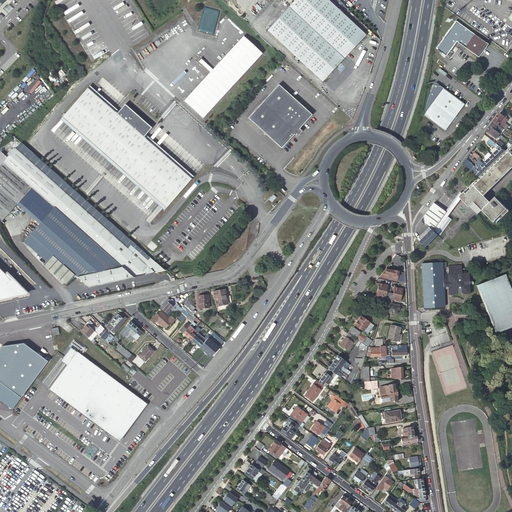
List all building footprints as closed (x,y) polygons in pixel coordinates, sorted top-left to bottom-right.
[(295,0),(268,30),(323,81),(366,35),(328,0),(295,0)] [(487,44),(455,21),(436,48),(446,56),(456,42),(478,57),(487,44)] [(511,35),(494,24),(487,34),(507,47),(511,39),(511,35)] [(193,95),(208,108),(212,112),(266,53),(248,36),(193,95)] [(463,103),(436,83),(435,85),(434,87),(432,90),(431,93),(430,96),(428,100),(427,103),(427,105),(427,107),(427,110),(423,115),(443,130),(463,103)] [(312,115),(279,84),(248,118),(282,148),(294,134),(297,137),(302,131),(300,128),(312,115)] [(87,87),(62,117),(166,207),(191,178),(143,136),(151,127),(124,104),(117,113),(87,87)] [(199,118),(208,108),(193,95),(185,104),(199,118)] [(505,116),(500,113),(494,121),(502,127),(505,123),(501,121),(505,116)] [(494,121),(490,125),(498,131),(500,129),(502,129),(503,128),(502,127),(494,121)] [(489,127),(485,132),(490,136),(492,134),(493,132),(495,134),(498,131),(490,125),(489,127)] [(498,149),(492,155),(497,159),(506,150),(502,148),(497,143),(490,138),(487,142),(494,147),(495,147),(498,149)] [(511,143),(511,145),(510,146),(506,150),(497,159),(492,163),(488,168),(479,177),(469,186),(468,188),(462,193),(460,196),(461,197),(470,206),(475,201),(483,193),(484,195),(511,168),(510,166),(511,164),(511,143)] [(106,229),(38,169),(15,148),(7,157),(3,161),(32,187),(74,225),(120,266),(79,274),(89,287),(154,272),(155,272),(139,257),(129,248),(106,229)] [(17,204),(32,187),(3,161),(7,157),(1,152),(0,153),(0,219),(2,221),(17,204)] [(487,159),(492,163),(497,159),(492,155),(488,152),(486,155),(489,158),(487,159)] [(475,166),(465,159),(461,164),(473,173),(483,164),(480,161),(475,166)] [(483,164),(488,168),(492,163),(487,159),(487,160),(483,164)] [(483,164),(473,173),(474,174),(479,177),(488,168),(483,164)] [(120,266),(32,187),(17,204),(40,223),(31,234),(54,253),(77,273),(79,274),(120,266)] [(447,216),(461,197),(460,196),(462,193),(459,191),(452,201),(450,203),(445,210),(447,211),(434,229),(436,232),(447,216)] [(491,202),(484,195),(483,193),(475,201),(483,210),(491,202)] [(496,197),(491,202),(483,210),(494,222),(500,217),(502,219),(510,211),(496,197)] [(483,210),(475,201),(470,206),(478,215),(483,210)] [(438,234),(436,232),(434,229),(447,211),(445,210),(444,209),(441,207),(431,221),(429,227),(438,235),(438,234)] [(438,234),(439,235),(451,219),(447,216),(436,232),(438,234)] [(109,226),(106,229),(129,248),(131,246),(109,226)] [(426,246),(438,235),(429,227),(418,238),(426,246)] [(54,253),(31,234),(25,241),(47,261),(54,253)] [(129,248),(139,257),(141,254),(131,246),(129,248)] [(77,273),(54,253),(47,261),(44,263),(67,283),(77,273)] [(442,262),(443,278),(445,278),(444,273),(455,272),(456,274),(460,274),(461,272),(462,272),(462,265),(448,266),(448,267),(446,267),(446,262),(442,262),(441,259),(429,259),(430,263),(442,262)] [(443,287),(443,278),(442,262),(430,263),(421,263),(423,307),(444,306),(443,287)] [(399,272),(386,268),(380,277),(397,281),(399,272)] [(5,274),(0,269),(0,299),(12,297),(12,299),(15,298),(18,298),(17,295),(27,293),(7,273),(5,274)] [(445,278),(443,278),(443,287),(445,286),(448,286),(448,288),(448,290),(450,290),(450,294),(456,294),(457,293),(460,293),(462,294),(470,294),(469,272),(462,272),(461,272),(460,274),(456,274),(455,272),(444,273),(445,278)] [(511,323),(511,294),(504,273),(477,283),(495,330),(511,323)] [(380,283),(376,296),(385,298),(384,301),(388,302),(390,293),(386,292),(388,285),(380,283)] [(403,289),(395,287),(394,294),(390,293),(388,302),(392,303),(392,299),(400,301),(403,289)] [(225,295),(226,294),(225,289),(213,291),(217,306),(227,304),(225,295)] [(233,307),(232,303),(230,295),(226,296),(226,294),(225,295),(227,304),(217,306),(217,310),(233,307)] [(208,295),(198,295),(199,308),(209,307),(208,295)] [(190,312),(184,306),(181,309),(178,306),(177,306),(170,300),(169,302),(167,299),(159,308),(161,309),(168,315),(172,311),(176,307),(181,312),(186,317),(190,312)] [(189,299),(184,304),(192,311),(193,310),(195,308),(191,305),(193,303),(189,299)] [(385,311),(391,313),(396,315),(397,310),(398,311),(400,305),(392,303),(388,302),(384,301),(384,304),(383,304),(382,305),(381,308),(382,310),(385,311)] [(156,313),(150,320),(154,324),(156,321),(159,324),(159,323),(163,326),(165,326),(168,323),(169,323),(173,318),(171,316),(168,319),(161,312),(158,315),(156,313)] [(186,317),(181,312),(175,317),(181,323),(186,317)] [(190,312),(186,317),(191,321),(193,320),(193,321),(196,318),(193,315),(190,312)] [(380,318),(388,320),(388,316),(372,312),(371,316),(380,318)] [(127,318),(122,314),(121,316),(117,314),(110,323),(107,327),(114,333),(127,318)] [(220,318),(233,329),(234,328),(219,315),(218,317),(220,318)] [(364,331),(370,323),(361,316),(355,325),(364,331)] [(97,333),(108,343),(113,337),(110,334),(105,329),(100,325),(97,328),(88,320),(85,323),(87,324),(97,333)] [(126,335),(135,325),(130,321),(121,331),(126,335)] [(180,330),(188,337),(194,329),(192,328),(196,324),(193,322),(191,324),(190,324),(189,324),(186,322),(180,330)] [(374,326),(370,323),(364,331),(368,335),(374,326)] [(90,341),(97,333),(87,324),(82,330),(82,331),(81,333),(90,341)] [(143,332),(135,325),(126,335),(131,339),(133,336),(136,339),(143,332)] [(397,341),(399,335),(400,328),(391,325),(388,339),(397,341)] [(352,327),(348,332),(358,340),(363,343),(367,337),(352,327)] [(194,329),(188,337),(191,341),(198,333),(195,330),(194,329)] [(208,338),(213,332),(210,329),(207,333),(207,334),(204,338),(206,340),(208,338)] [(213,342),(218,337),(213,332),(208,338),(213,342)] [(198,333),(191,341),(195,344),(202,336),(198,333)] [(355,344),(358,341),(348,333),(340,345),(347,350),(353,343),(355,344)] [(195,344),(200,348),(206,340),(204,338),(202,336),(195,344)] [(219,347),(224,341),(218,337),(213,342),(219,347)] [(367,337),(363,343),(368,346),(372,341),(367,337)] [(210,357),(219,347),(213,342),(208,338),(206,340),(200,348),(210,357)] [(48,361),(23,343),(2,346),(0,347),(0,382),(20,398),(48,361)] [(127,359),(131,355),(118,344),(115,348),(127,359)] [(141,353),(139,356),(145,361),(154,351),(148,346),(142,352),(141,351),(140,352),(141,353)] [(386,346),(383,346),(380,346),(380,347),(370,348),(371,357),(386,356),(386,346)] [(406,346),(398,347),(398,348),(392,348),(392,355),(407,355),(406,346)] [(146,404),(70,347),(59,361),(67,367),(51,388),(119,440),(146,404)] [(350,364),(338,355),(334,360),(346,369),(350,364)] [(334,360),(331,364),(339,370),(341,368),(349,374),(351,372),(346,369),(334,360)] [(123,364),(120,367),(127,372),(129,369),(123,364)] [(331,364),(328,369),(336,374),(340,377),(342,375),(338,372),(339,370),(331,364)] [(362,366),(361,367),(360,371),(359,373),(361,382),(370,381),(375,381),(374,377),(369,378),(369,366),(362,366)] [(397,368),(391,368),(392,378),(398,378),(398,379),(403,379),(402,373),(402,370),(402,367),(397,367),(397,368)] [(328,369),(318,382),(323,385),(327,379),(330,382),(336,374),(328,369)] [(315,381),(304,396),(312,402),(323,387),(315,381)] [(377,381),(365,382),(366,387),(366,390),(375,389),(377,388),(377,385),(377,381)] [(0,399),(12,409),(20,398),(0,382),(0,399)] [(396,395),(397,395),(396,389),(395,389),(394,384),(386,385),(388,393),(390,392),(391,396),(381,397),(382,404),(398,401),(396,395)] [(332,400),(327,407),(335,413),(344,401),(336,395),(334,397),(332,400)] [(357,414),(350,402),(348,404),(347,405),(355,418),(357,414)] [(308,415),(297,407),(289,417),(296,423),(300,425),(308,415)] [(400,410),(384,412),(386,423),(401,420),(400,410)] [(361,415),(358,416),(366,428),(368,426),(361,415)] [(281,432),(291,439),(295,433),(294,432),(299,426),(299,425),(289,419),(287,422),(289,423),(286,428),(284,427),(284,428),(281,432)] [(317,421),(311,429),(319,435),(319,434),(321,432),(325,435),(329,429),(332,424),(327,420),(325,422),(326,423),(324,426),(317,421)] [(376,434),(374,427),(366,428),(370,435),(374,434),(376,434)] [(403,429),(404,438),(414,436),(413,427),(407,428),(403,429)] [(366,440),(370,435),(366,428),(360,436),(366,440)] [(313,448),(319,439),(313,435),(304,446),(309,450),(312,447),(313,448)] [(418,444),(417,436),(414,436),(404,438),(401,438),(403,447),(418,444)] [(315,449),(323,455),(327,450),(326,449),(330,444),(322,438),(321,441),(315,449)] [(285,447),(275,440),(272,444),(272,445),(269,450),(273,454),(275,451),(280,455),(285,447)] [(375,447),(373,445),(367,453),(369,455),(375,447)] [(275,451),(273,454),(281,459),(288,449),(285,447),(280,455),(275,451)] [(354,450),(353,450),(348,456),(357,462),(363,455),(355,449),(354,450)] [(329,459),(338,466),(346,455),(342,452),(338,456),(334,453),(329,459)] [(367,453),(362,460),(368,464),(373,458),(369,455),(367,453)] [(418,463),(417,456),(409,457),(411,468),(419,466),(419,467),(421,466),(421,462),(418,463)] [(260,457),(255,464),(262,468),(266,462),(260,457)] [(289,471),(275,460),(269,469),(283,480),(289,471)] [(393,460),(386,462),(390,468),(393,472),(397,472),(393,465),(395,465),(393,460)] [(253,462),(244,473),(256,482),(264,470),(262,468),(255,464),(253,462)] [(308,467),(301,476),(303,477),(310,468),(308,467)] [(307,480),(314,471),(310,468),(303,477),(307,480)] [(393,472),(390,468),(388,471),(387,472),(392,480),(396,478),(393,472)] [(420,477),(419,468),(398,471),(399,474),(404,474),(404,476),(414,474),(414,478),(420,477)] [(365,476),(360,472),(358,470),(352,478),(360,483),(365,476)] [(317,474),(314,471),(307,480),(304,485),(299,492),(301,493),(304,490),(306,492),(313,483),(318,487),(321,483),(314,478),(317,474)] [(362,486),(366,489),(375,477),(373,475),(370,480),(367,478),(362,486)] [(330,480),(325,477),(321,483),(318,487),(315,491),(319,493),(321,490),(322,491),(330,480)] [(375,477),(366,489),(370,492),(376,485),(374,483),(378,479),(375,477)] [(424,488),(422,478),(414,479),(415,484),(417,483),(418,489),(424,488)] [(243,480),(236,489),(243,494),(250,485),(243,480)] [(304,485),(299,482),(293,489),(298,493),(299,492),(304,485)] [(379,483),(372,492),(380,499),(385,492),(381,489),(383,486),(382,485),(379,483)] [(283,485),(282,484),(272,496),(278,500),(279,498),(287,487),(283,485)] [(426,501),(424,488),(418,489),(416,489),(416,495),(420,494),(420,499),(418,500),(420,502),(426,501)] [(230,508),(231,509),(233,506),(232,505),(237,498),(228,492),(223,499),(225,500),(223,503),(230,508)] [(273,505),(277,500),(269,494),(265,499),(273,505)] [(312,494),(304,506),(309,510),(312,505),(311,505),(317,498),(312,494)] [(389,494),(383,502),(388,505),(394,497),(389,494)] [(335,506),(343,511),(348,511),(352,506),(349,504),(351,502),(343,495),(335,506)] [(394,497),(388,505),(392,509),(398,501),(394,497)] [(405,501),(400,498),(398,501),(392,509),(396,511),(403,511),(407,507),(405,505),(406,504),(404,503),(405,501)] [(418,501),(414,498),(409,505),(413,507),(418,501)] [(226,511),(230,508),(223,503),(221,502),(216,509),(218,510),(216,511),(226,511)]
